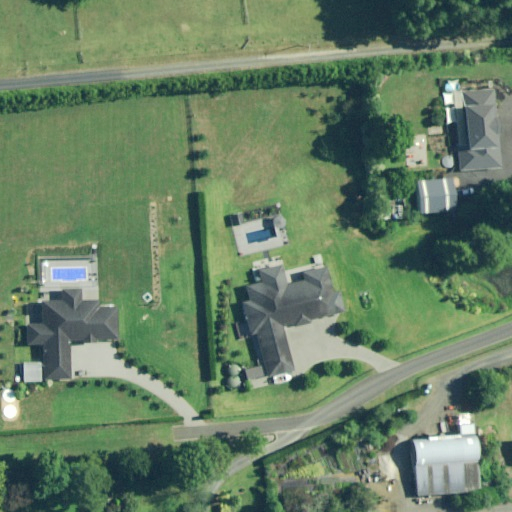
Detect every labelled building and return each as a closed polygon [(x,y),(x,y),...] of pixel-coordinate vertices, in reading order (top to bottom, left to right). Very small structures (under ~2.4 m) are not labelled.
[(454,115),(458,171),(498,168),(492,89),(461,92),(452,92),(454,115)] [(453,212),(452,180),(417,180),(417,213),(453,212)] [(402,218),(402,205),(392,205),(392,219),(402,218)] [(243,225),(241,214),(230,217),(233,227),(243,225)] [(285,285),(280,266),(258,271),(261,283),(245,287),(249,301),(241,303),(249,335),(255,334),(265,377),(291,370),(281,330),(308,323),(307,321),(340,312),(335,290),(329,291),(323,267),(301,273),(303,281),(285,285)] [(80,290),(61,290),(61,301),(40,302),(41,324),(25,325),(26,345),(41,345),(42,362),(21,363),(22,382),(69,380),(67,342),(115,340),(114,308),(96,309),(96,301),(81,301),(80,290)] [(261,377),(259,368),(244,371),(246,380),(261,377)] [(476,491),(471,423),(457,424),(458,435),(410,439),(415,496),(476,491)]
